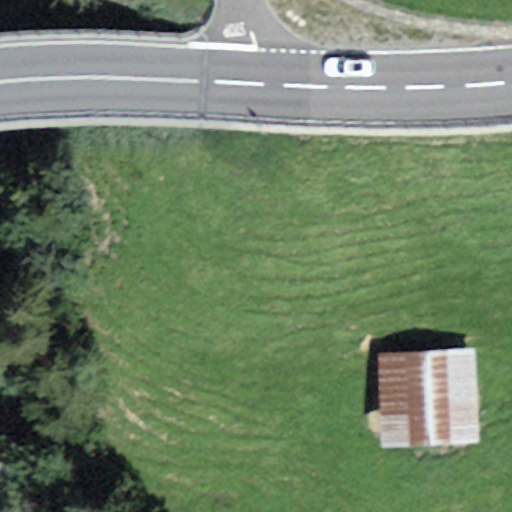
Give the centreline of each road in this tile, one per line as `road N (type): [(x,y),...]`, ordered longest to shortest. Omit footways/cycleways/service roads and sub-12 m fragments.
road 1 (primary): [(511,90),(399,94),(202,82)]
road 2 (primary): [(0,83),(202,82)]
